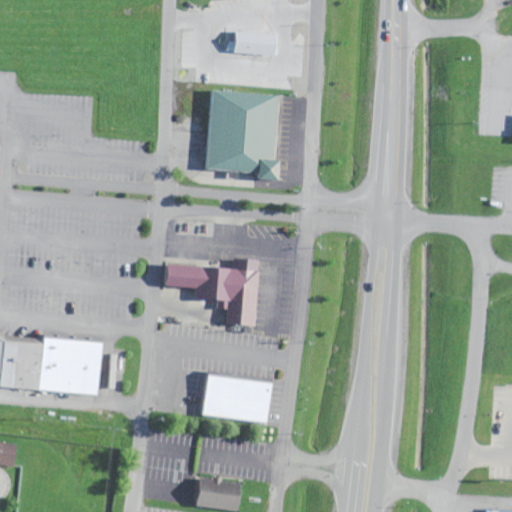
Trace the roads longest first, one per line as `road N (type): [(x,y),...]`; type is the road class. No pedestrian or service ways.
road 1 (residential): [(316,0),(306,220),(274,511)]
road 2 (residential): [(171,0),(133,511)]
road 3 (residential): [(379,487),(425,490),(443,502),(463,432),(480,271),(470,229),(387,224)]
road 4 (trunk): [(387,224),(373,271),(359,452)]
road 5 (residential): [(388,208),(162,192)]
road 6 (residential): [(387,224),(161,211)]
road 7 (trunk): [(397,0),(387,224)]
road 8 (trunk): [(374,511),(390,345)]
road 9 (trunk): [(390,345),(396,267),(387,224)]
